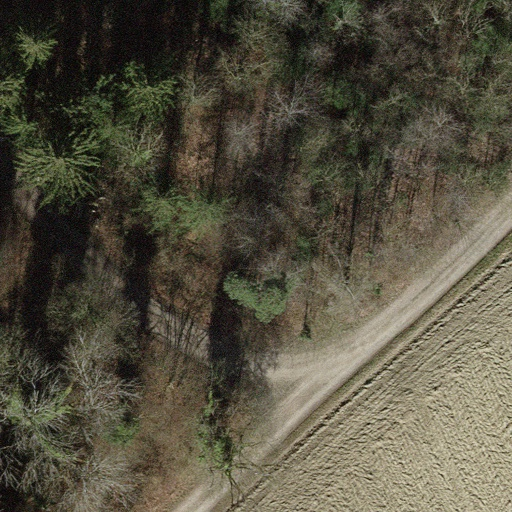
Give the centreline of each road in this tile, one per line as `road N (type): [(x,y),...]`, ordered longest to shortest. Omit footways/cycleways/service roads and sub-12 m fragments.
road 1 (track): [(0,165),(139,302),(307,400)]
road 2 (track): [(307,400),(511,214)]
road 3 (track): [(192,511),(307,400)]
